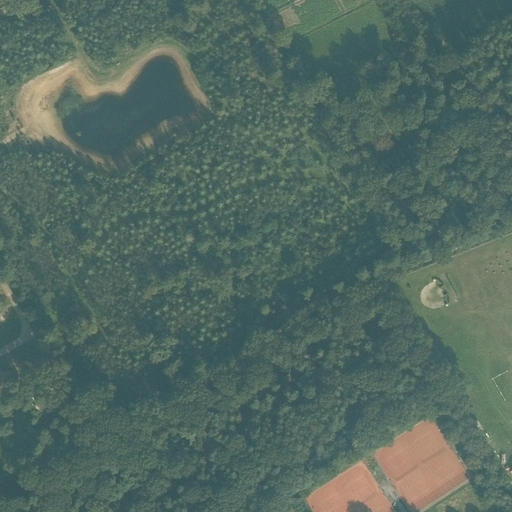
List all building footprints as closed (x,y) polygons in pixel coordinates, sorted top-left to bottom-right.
[(20,372),(7,379),(15,393),(28,385),(27,384),(25,380),(20,372)] [(53,384),(47,386),(50,394),(56,391),(53,384)] [(36,401),(41,412),(52,407),(48,396),(36,401)] [(5,411),(0,413),(0,428),(11,423),(5,411)] [(57,420),(46,425),(51,436),(61,431),(57,420)] [(13,453),(0,459),(0,463),(5,474),(20,466),(13,453)]
